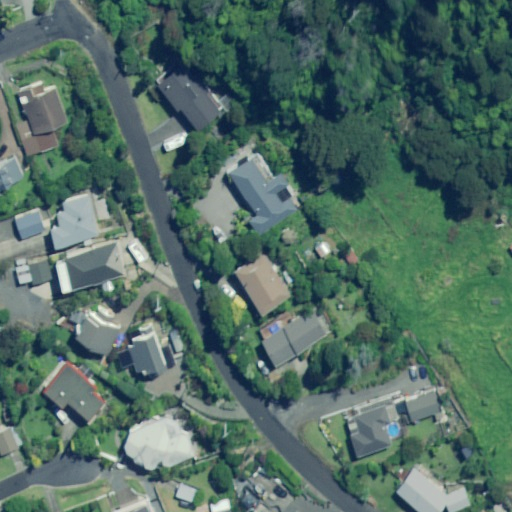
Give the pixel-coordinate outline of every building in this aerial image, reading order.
[(195,74),(185,60),(158,81),(178,106),(182,103),(199,125),(222,108),(205,85),(207,84),(198,72),(195,74)] [(69,119),(58,86),(36,93),(33,86),(25,89),(28,99),(23,101),(29,118),(17,122),(28,154),(60,144),(53,124),(69,119)] [(271,177),(258,152),(229,167),(254,214),(250,216),(259,234),(301,212),(291,194),(294,192),(282,171),(271,177)] [(0,163),(0,186),(25,176),(16,156),(0,163)] [(100,233),(91,193),(64,199),(65,207),(57,209),(60,222),(53,224),(57,243),(100,233)] [(126,272),(119,239),(65,251),(72,284),(126,272)] [(291,292),(264,248),(236,265),(263,309),(291,292)] [(53,277),(48,259),(30,263),(35,282),(53,277)] [(492,287),(482,287),(483,308),(493,307),(492,287)] [(101,308),(96,315),(90,311),(77,331),(107,350),(122,328),(112,322),(115,317),(101,308)] [(328,333),(315,308),(264,336),(277,360),(328,333)] [(167,360),(157,330),(135,338),(137,343),(130,346),(138,370),(167,360)] [(96,384),(68,360),(46,387),(63,402),(67,397),(89,416),(106,397),(93,386),(96,384)] [(445,417),(435,389),(407,399),(414,419),(434,412),(437,420),(445,417)] [(393,426),(386,405),(355,414),(360,428),(353,430),(360,452),(393,442),(392,437),(400,435),(397,425),(393,426)] [(134,454),(146,462),(154,465),(157,458),(162,457),(163,458),(164,459),(164,460),(165,460),(166,461),(168,461),(168,462),(168,463),(195,454),(188,431),(182,433),(178,421),(168,417),(159,420),(159,419),(157,418),(156,417),(154,416),(153,415),(151,415),(149,415),(147,415),(146,416),(144,417),(143,418),(142,420),(141,421),(140,423),(140,425),(140,426),(127,430),(128,433),(126,434),(125,435),(125,436),(124,438),(124,439),(124,441),(124,442),(124,444),(125,445),(126,446),(127,448),(129,448),(130,449),(132,449),(133,449),(134,454)] [(19,445),(11,427),(0,431),(0,445),(3,452),(19,445)] [(445,490),(415,467),(399,489),(428,511),(436,511),(444,502),(446,509),(469,503),(465,485),(445,490)] [(200,490),(181,483),(177,495),(196,501),(200,490)] [(153,511),(148,497),(111,510),(111,511),(153,511)] [(232,511),(229,498),(212,503),(214,511),(232,511)]
